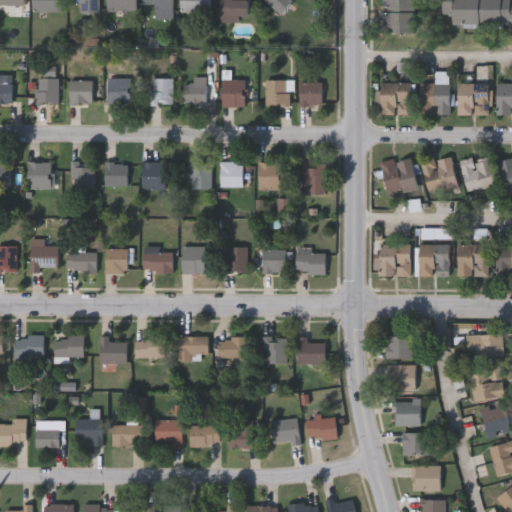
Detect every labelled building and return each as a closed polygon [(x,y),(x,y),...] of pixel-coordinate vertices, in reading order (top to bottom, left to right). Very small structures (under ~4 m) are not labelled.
[(0,0),(0,7),(29,8),(28,0),(0,0)] [(62,0),(62,11),(33,11),(33,0),(62,0)] [(98,0),(98,12),(81,12),(81,3),(70,3),(70,0),(98,0)] [(137,0),(137,10),(106,10),(106,0),(137,0)] [(173,0),(173,17),(154,17),(154,4),(144,4),(144,0),(173,0)] [(180,12),(180,0),(210,0),(210,12),(180,12)] [(250,0),(250,21),(220,21),(220,0),(250,0)] [(292,0),(281,13),(263,0),(292,0)] [(417,0),(417,31),(380,30),(380,0),(417,0)] [(511,0),(511,26),(442,25),(442,0),(511,0)] [(184,85),(193,85),(193,77),(207,77),(207,105),(184,105),(184,85)] [(58,104),(35,104),(35,78),(58,78),(58,104)] [(132,78),(132,104),(109,104),(109,78),(132,78)] [(173,78),(173,105),(151,105),(151,78),(173,78)] [(223,79),(245,79),(245,107),(223,107),(223,79)] [(70,104),(70,80),(93,80),(93,104),(70,104)] [(266,105),(266,80),(290,80),(290,105),(266,105)] [(0,103),(0,83),(12,83),(12,103),(0,103)] [(323,83),(323,106),(300,106),(300,83),(323,83)] [(411,114),(380,114),(380,83),(411,83),(411,114)] [(449,114),(419,114),(419,83),(449,83),(449,114)] [(457,114),(457,83),(487,83),(487,114),(457,114)] [(511,114),(495,114),(495,83),(511,83),(511,114)] [(451,155),(457,186),(426,192),(420,161),(451,155)] [(465,190),(460,160),(490,155),(495,185),(465,190)] [(417,189),(388,196),(380,164),(409,156),(417,189)] [(511,188),(504,189),(501,159),(511,157),(511,188)] [(30,189),(30,162),(52,162),(52,189),(30,189)] [(94,189),(70,189),(70,162),(94,162),(94,189)] [(143,190),(143,162),(166,162),(166,190),(143,190)] [(221,187),(221,162),(244,162),(244,187),(221,187)] [(18,185),(0,185),(0,163),(18,163),(18,185)] [(136,186),(106,186),(106,163),(136,163),(136,186)] [(212,189),(189,189),(189,163),(212,163),(212,189)] [(283,190),(260,190),(260,163),(283,163),(283,190)] [(327,163),(327,195),(304,195),(304,163),(327,163)] [(410,244),(410,276),(379,276),(379,244),(410,244)] [(416,244),(449,244),(448,275),(432,275),(432,276),(416,276),(416,244)] [(487,244),(487,276),(456,276),(456,244),(487,244)] [(511,244),(511,274),(495,274),(495,244),(511,244)] [(58,270),(31,270),(31,246),(58,246),(58,270)] [(0,247),(16,247),(16,273),(0,272),(0,247)] [(159,247),(159,253),(173,253),(173,273),(143,273),(143,247),(159,247)] [(205,274),(182,274),(182,247),(205,247),(205,274)] [(247,273),(225,273),(225,248),(247,248),(247,273)] [(326,254),(326,274),(297,274),(297,248),(311,248),(311,254),(326,254)] [(127,249),(127,273),(105,273),(105,249),(127,249)] [(263,273),(263,250),(286,250),(286,273),(263,273)] [(67,272),(67,253),(97,253),(97,272),(67,272)] [(464,334),(501,334),(501,357),(464,357),(464,334)] [(84,336),(84,357),(54,357),(54,336),(84,336)] [(109,342),(127,342),(127,363),(100,363),(100,336),(109,336),(109,342)] [(387,358),(387,336),(413,336),(413,358),(387,358)] [(14,337),(44,337),(44,357),(14,357),(14,337)] [(208,337),(208,359),(179,359),(179,337),(208,337)] [(248,370),(233,370),(233,358),(219,358),(219,337),(248,337),(248,370)] [(288,337),(288,365),(264,365),(264,337),(288,337)] [(307,343),(326,343),(326,364),(299,364),(299,337),(307,337),(307,343)] [(135,339),(165,339),(165,358),(135,358),(135,339)] [(387,365),(420,365),(420,391),(387,391),(387,365)] [(472,401),(467,371),(497,366),(502,396),(472,401)] [(421,426),(398,426),(398,401),(421,401),(421,426)] [(478,409),(504,401),(511,425),(511,429),(487,438),(478,409)] [(0,423),(11,423),(11,418),(26,418),(26,445),(0,445),(0,423)] [(273,442),(271,421),(298,418),(301,445),(291,446),(290,440),(273,442)] [(102,419),(102,445),(75,445),(75,419),(102,419)] [(308,419),(336,419),(336,437),(308,437),(308,419)] [(183,447),(172,447),(172,442),(155,442),(155,420),(183,420),(183,447)] [(35,430),(48,430),(48,421),(62,421),(62,447),(35,447),(35,430)] [(112,425),(142,425),(142,445),(112,445),(112,425)] [(219,425),(219,445),(194,445),(194,425),(219,425)] [(229,448),(229,429),(252,429),(252,448),(229,448)] [(402,433),(431,433),(431,456),(402,456),(402,433)] [(511,472),(496,477),(487,447),(511,439),(511,472)] [(412,466),(442,466),(442,491),(412,491),(412,466)] [(511,511),(507,511),(495,499),(511,484),(511,511)] [(355,511),(327,511),(326,500),(334,499),(334,504),(353,500),(355,511)] [(445,500),(445,511),(424,511),(424,500),(445,500)]
